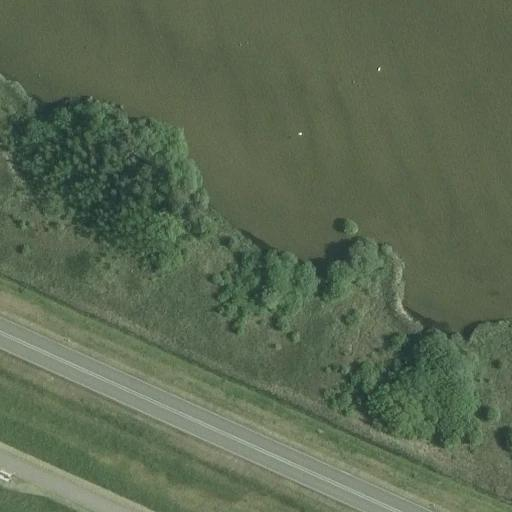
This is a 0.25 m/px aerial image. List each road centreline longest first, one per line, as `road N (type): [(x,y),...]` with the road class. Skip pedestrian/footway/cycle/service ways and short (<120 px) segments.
road 1 (trunk): [(413,511),(0,329)]
road 2 (unclassified): [(129,511),(0,453)]
